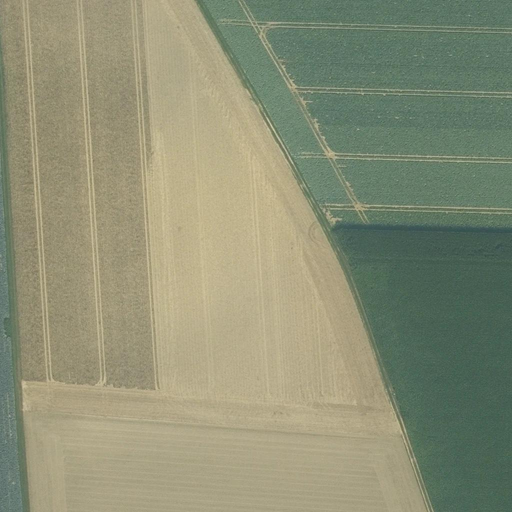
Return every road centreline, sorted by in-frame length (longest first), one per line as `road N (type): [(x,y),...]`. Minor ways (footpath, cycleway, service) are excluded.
road 1 (track): [(194,0),(331,245),(427,511)]
road 2 (track): [(0,177),(18,511)]
